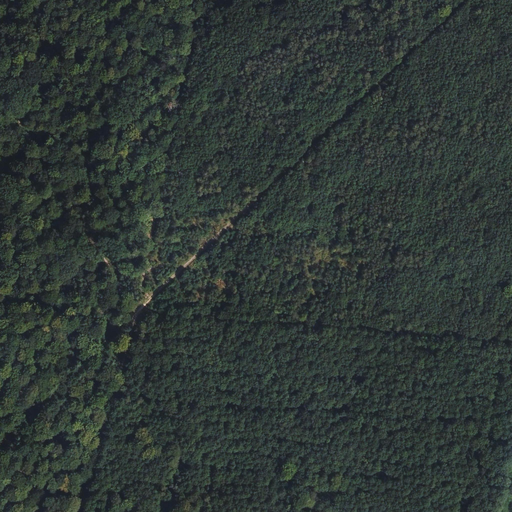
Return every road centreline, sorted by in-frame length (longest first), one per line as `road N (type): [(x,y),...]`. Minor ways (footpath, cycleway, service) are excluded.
road 1 (track): [(465,0),(131,318)]
road 2 (track): [(131,318),(140,312),(511,346)]
road 3 (track): [(220,233),(396,511)]
road 4 (track): [(0,100),(131,318)]
road 5 (track): [(131,318),(220,511)]
road 6 (unknown): [(131,318),(0,443)]
road 7 (track): [(0,307),(131,318)]
